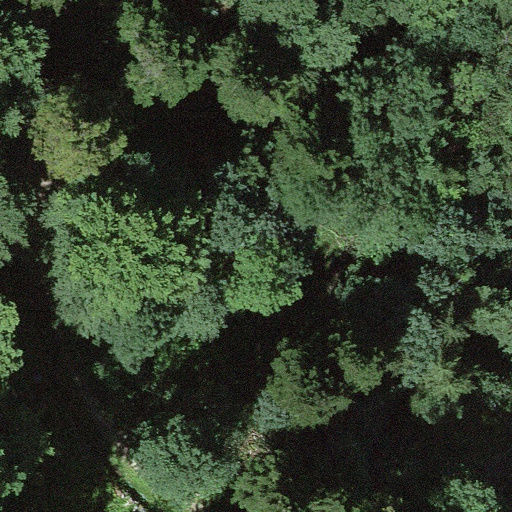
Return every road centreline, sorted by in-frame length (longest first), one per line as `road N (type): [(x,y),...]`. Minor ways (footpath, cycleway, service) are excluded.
road 1 (track): [(0,186),(50,347),(130,462),(189,511)]
road 2 (track): [(3,0),(21,56),(16,90),(0,118)]
